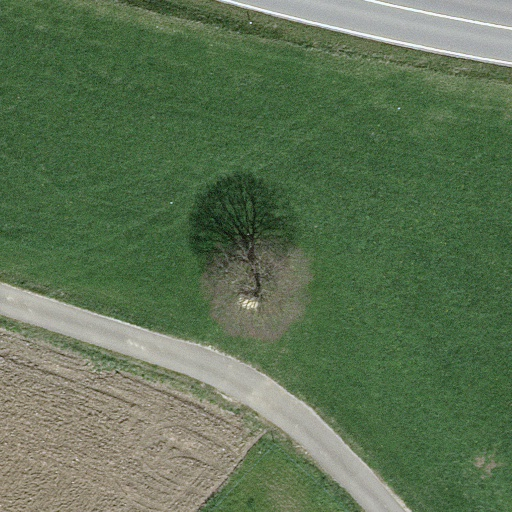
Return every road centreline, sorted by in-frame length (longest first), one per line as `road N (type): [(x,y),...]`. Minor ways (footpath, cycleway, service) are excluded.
road 1 (track): [(301,423),(231,378),(0,298)]
road 2 (primary): [(511,28),(372,0)]
road 3 (track): [(301,423),(390,511)]
